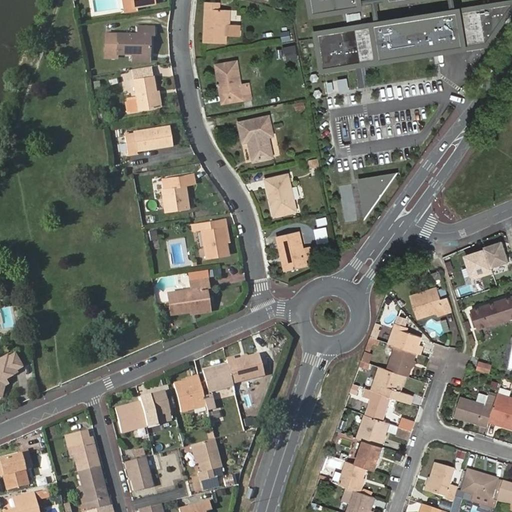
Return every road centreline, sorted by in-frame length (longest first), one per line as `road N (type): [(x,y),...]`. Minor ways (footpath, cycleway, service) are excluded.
road 1 (residential): [(264,312),(247,222),(198,133),(182,0)]
road 2 (residential): [(264,312),(89,393)]
road 3 (tertiary): [(268,511),(322,344)]
road 4 (tertiary): [(477,115),(377,238)]
road 5 (tertiary): [(409,220),(477,115)]
